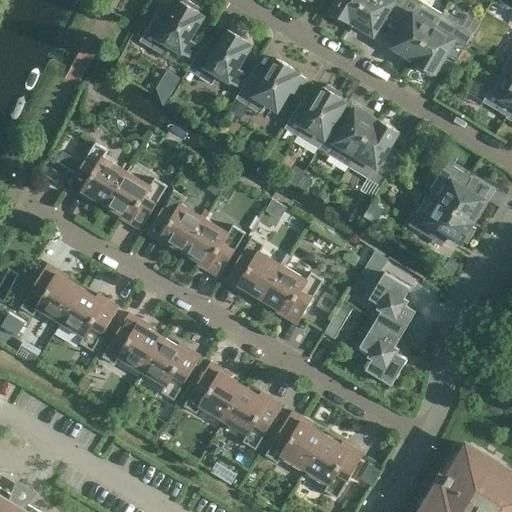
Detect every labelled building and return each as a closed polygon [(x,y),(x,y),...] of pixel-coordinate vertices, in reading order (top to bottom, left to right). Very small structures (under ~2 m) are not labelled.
[(167,22),(155,15),(140,41),(164,55),(170,45),(190,57),(198,44),(190,39),(203,17),(198,13),(199,12),(197,11),(199,7),(187,0),(183,0),(182,1),(180,1),(167,22)] [(350,21),(352,22),(365,0),(336,0),(330,11),(332,13),(330,16),(345,25),(347,21),(349,23),(350,21)] [(386,15),(396,20),(407,0),(365,0),(352,22),(358,25),(357,27),(373,37),(386,15)] [(409,56),(413,58),(440,13),(419,0),(407,0),(396,20),(405,26),(392,48),(408,58),(409,56)] [(440,13),(413,58),(416,61),(416,62),(434,74),(440,65),(448,52),(458,58),(473,33),(440,13)] [(203,44),(190,65),(188,70),(212,85),(218,75),(238,87),(246,73),(238,68),(251,45),(246,42),(247,41),(245,39),(247,36),(232,27),(230,31),(228,29),(215,51),(203,44)] [(511,53),(505,65),(502,70),(511,76),(511,53)] [(268,71),(256,64),(228,111),(241,118),(248,106),(260,113),(266,103),(278,111),(290,91),(298,96),(308,80),(294,71),(295,69),(276,58),(268,71)] [(511,76),(502,70),(483,101),(508,117),(511,110),(511,76)] [(285,128),(319,148),(335,123),(334,123),(346,103),(341,99),(342,98),(340,97),(342,93),(328,85),(326,87),(324,86),(310,108),(300,102),(285,128)] [(319,148),(349,167),(377,121),(371,117),(372,115),(356,106),(343,128),(335,123),(319,148)] [(398,132),(380,120),(378,122),(377,121),(349,167),(380,185),(396,160),(385,154),(398,132)] [(84,191),(107,205),(127,171),(104,157),(108,150),(95,142),(69,186),(82,194),(84,191)] [(74,177),(82,157),(62,150),(54,169),(74,177)] [(446,162),(427,193),(473,221),(476,216),(478,217),(488,201),(466,188),(472,177),(446,162)] [(128,222),(141,230),(167,186),(154,178),(150,185),(127,171),(107,205),(130,219),(128,222)] [(162,238),(185,252),(205,218),(182,204),(186,197),(174,189),(147,233),(160,241),(162,238)] [(434,240),(440,230),(462,243),(463,241),(467,243),(476,229),(472,227),(474,225),(472,223),(473,221),(427,193),(408,225),(434,240)] [(208,266),(206,269),(219,277),(246,233),(232,225),(228,232),(205,218),(185,252),(208,266)] [(240,285),(263,299),(283,265),(260,251),(264,244),(252,237),(225,281),(238,288),(240,285)] [(38,308),(62,322),(82,288),(58,274),(60,271),(47,263),(21,307),(34,315),(38,308)] [(284,316),(297,324),(324,280),(311,272),(306,279),(283,265),(263,299),(286,313),(284,316)] [(402,302),(410,288),(385,273),(370,298),(384,307),(375,320),(401,335),(416,311),(402,302)] [(106,299),(104,302),(82,288),(62,322),(84,335),(80,343),(92,351),(119,307),(106,299)] [(163,337),(140,323),(142,320),(129,312),(102,356),(115,364),(120,357),(143,371),(163,337)] [(401,335),(375,320),(360,347),(374,355),(366,369),(391,385),(406,359),(392,351),(401,335)] [(186,351),(163,337),(143,371),(166,385),(161,392),(174,400),(200,356),(188,348),(186,351)] [(22,345),(16,354),(33,364),(38,355),(22,345)] [(245,386),(221,372),(223,369),(210,361),(184,405),(197,413),(201,406),(225,420),(245,386)] [(268,400),(245,386),(225,420),(247,434),(243,441),(256,449),(282,405),(269,397),(268,400)] [(327,436),(303,421),(305,418),(292,411),(265,455),(278,462),(282,455),(306,469),(327,436)] [(349,449),(327,436),(306,469),(329,483),(324,490),(337,498),(364,454),(351,446),(349,449)] [(511,511),(511,472),(491,459),(492,458),(472,445),(466,456),(462,454),(434,501),(430,498),(421,511),(511,511)] [(26,511),(22,509),(20,511),(15,511),(4,505),(6,500),(0,496),(0,511),(26,511)]
